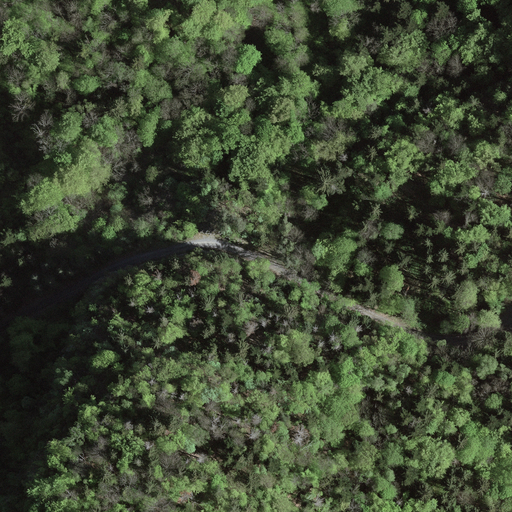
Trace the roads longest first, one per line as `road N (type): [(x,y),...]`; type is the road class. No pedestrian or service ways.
road 1 (track): [(511,317),(448,341),(418,337),(264,261),(197,244),(108,269),(0,329)]
road 2 (track): [(46,0),(102,47),(151,66),(246,46)]
